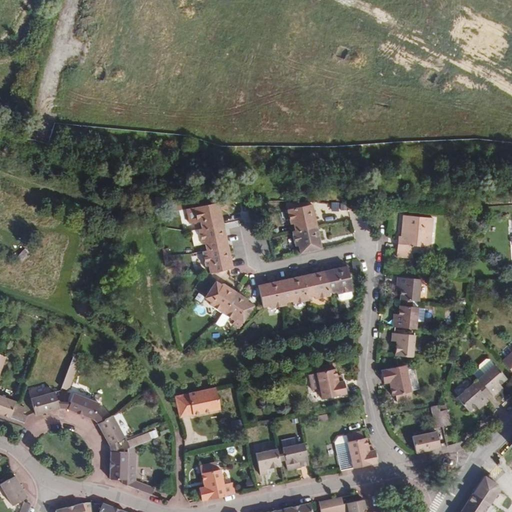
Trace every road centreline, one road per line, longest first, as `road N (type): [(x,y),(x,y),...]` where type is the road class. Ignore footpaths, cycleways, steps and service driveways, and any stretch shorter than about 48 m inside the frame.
road 1 (residential): [(403,469),(379,440),(365,374),(376,251),(371,245),(258,267),(243,217)]
road 2 (residential): [(363,478),(207,511)]
road 3 (residential): [(19,453),(46,420),(79,424),(98,451),(92,490)]
